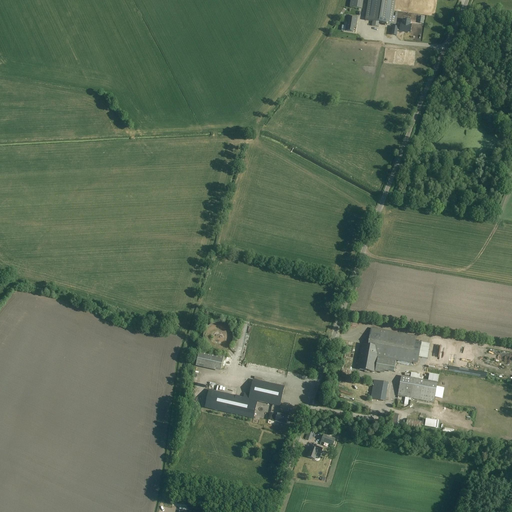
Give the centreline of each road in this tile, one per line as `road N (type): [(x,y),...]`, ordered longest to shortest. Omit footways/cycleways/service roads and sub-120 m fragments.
road 1 (unclassified): [(273,511),(369,235),(467,0)]
road 2 (track): [(159,511),(187,348),(182,335)]
